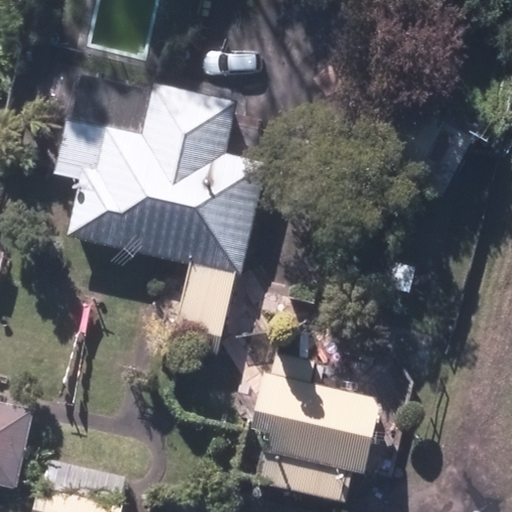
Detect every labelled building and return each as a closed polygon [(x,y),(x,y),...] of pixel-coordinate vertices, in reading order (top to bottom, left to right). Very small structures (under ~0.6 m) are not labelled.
[(330,158),(406,197),(447,116),(370,78),(330,158)] [(178,347),(219,356),(236,280),(243,281),(266,169),(225,161),(235,110),(152,92),(151,98),(75,82),(54,180),(81,187),(70,244),(193,270),(178,347)] [(240,482),(345,506),(353,476),(366,479),(382,408),(308,390),(313,368),(277,359),(272,381),(264,379),(240,482)] [(0,488),(16,492),(34,417),(0,409),(0,488)] [(35,511),(121,511),(39,494),(35,511)]
